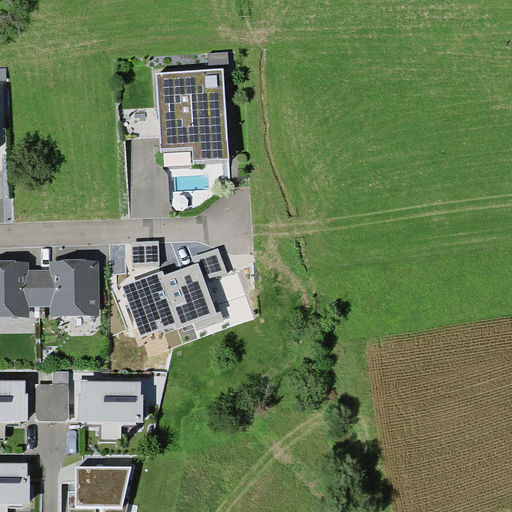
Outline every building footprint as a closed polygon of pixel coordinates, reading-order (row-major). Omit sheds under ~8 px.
[(228,52),(208,53),(209,69),(224,68),(229,68),(228,52)] [(162,149),(193,147),(194,160),(230,158),(224,68),(209,69),(157,73),(162,149)] [(132,242),(132,267),(159,267),(159,241),(132,242)] [(192,257),(195,264),(198,263),(204,280),(227,273),(219,248),(192,257)] [(29,306),(40,306),(39,269),(28,270),(28,261),(0,261),(0,317),(29,317),(29,306)] [(49,269),(39,269),(40,306),(50,306),(50,317),(99,316),(98,261),(49,261),(49,269)] [(195,264),(164,276),(183,328),(194,323),(217,315),(216,313),(204,280),(198,263),(195,264)] [(162,271),(122,286),(141,337),(175,324),(177,330),(183,328),(164,276),(162,271)] [(220,311),(216,313),(217,315),(194,323),(197,331),(224,321),(220,311)] [(68,383),(68,371),(53,371),(53,383),(68,383)] [(20,420),(28,420),(28,393),(26,393),(26,380),(0,379),(0,439),(5,440),(5,425),(20,425),(20,420)] [(80,394),(80,421),(86,421),(86,426),(100,426),(100,441),(122,441),(122,426),(137,426),(137,422),(144,422),(144,394),(142,394),(142,381),(82,381),(82,394),(80,394)] [(53,383),(36,383),(36,421),(69,421),(69,383),(68,383),(53,383)] [(22,503),(30,503),(30,475),(28,475),(28,463),(0,462),(0,511),(7,511),(8,508),(22,507),(22,503)] [(132,467),(76,467),(76,491),(76,506),(96,507),(103,507),(123,507),(125,496),(132,467)] [(125,511),(130,496),(125,496),(123,507),(103,507),(102,511),(125,511)]
